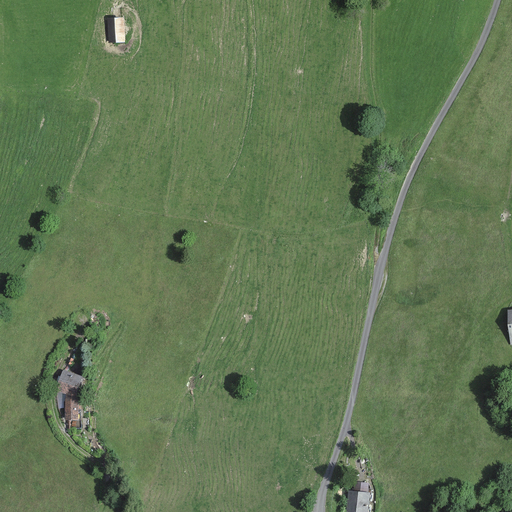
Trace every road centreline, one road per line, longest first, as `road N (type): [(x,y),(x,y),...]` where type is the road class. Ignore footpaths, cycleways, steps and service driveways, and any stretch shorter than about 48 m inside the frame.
road 1 (unclassified): [(500,0),(393,228),(322,511)]
road 2 (track): [(128,511),(109,468),(55,417),(51,388)]
